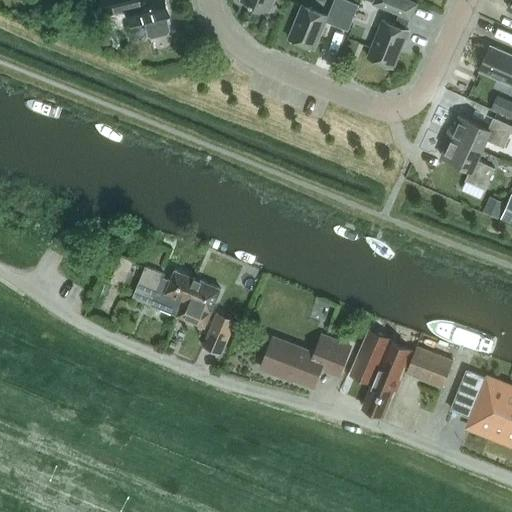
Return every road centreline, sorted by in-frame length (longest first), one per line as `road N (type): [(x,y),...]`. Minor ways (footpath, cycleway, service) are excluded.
road 1 (unclassified): [(511,479),(384,428),(215,380),(78,321),(32,290)]
road 2 (residential): [(467,0),(425,90),(393,111),(259,62),(222,30),(209,0)]
